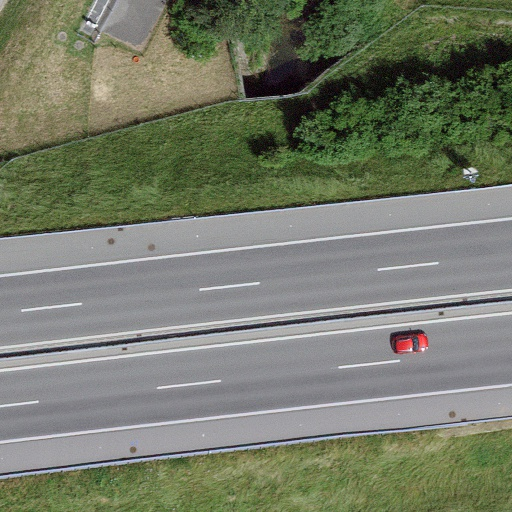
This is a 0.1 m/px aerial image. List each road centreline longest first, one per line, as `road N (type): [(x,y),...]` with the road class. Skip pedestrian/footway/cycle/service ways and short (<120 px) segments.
road 1 (motorway): [(0,407),(511,350)]
road 2 (motorway): [(511,254),(0,310)]
